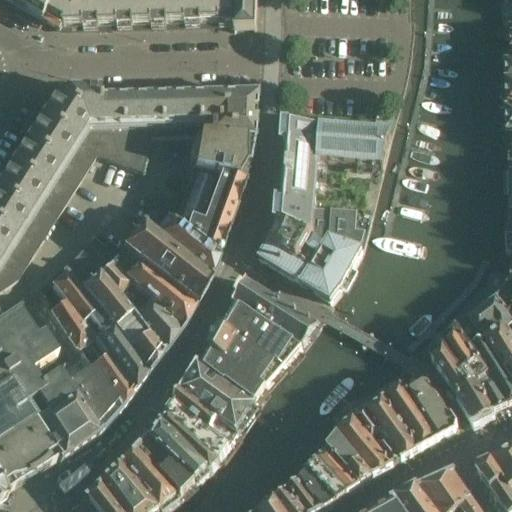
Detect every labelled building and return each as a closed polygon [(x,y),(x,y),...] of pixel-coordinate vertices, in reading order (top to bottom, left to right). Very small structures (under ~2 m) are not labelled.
[(0,0),(0,2),(44,27),(46,23),(64,33),(82,0),(0,0)] [(82,0),(64,33),(234,28),(234,36),(257,36),(257,0),(82,0)] [(500,12),(501,12),(511,11),(511,2),(499,2),(499,3),(500,12)] [(0,297),(17,286),(68,205),(95,162),(97,105),(96,97),(55,99),(0,183),(0,297)] [(140,179),(146,159),(150,144),(208,143),(251,147),(255,101),(249,101),(163,104),(97,105),(95,162),(140,179)] [(362,256),(362,255),(372,218),(315,213),(317,177),(323,177),(324,168),(382,173),(390,140),(374,138),(285,131),(284,147),(290,148),(284,209),(278,208),(278,210),(277,226),(329,245),(362,256)] [(208,143),(201,177),(245,187),(245,185),(245,186),(252,148),(251,148),(251,147),(208,143)] [(172,230),(217,264),(217,265),(245,187),(201,177),(192,175),(185,196),(172,230)] [(208,286),(213,273),(217,264),(172,230),(158,220),(140,209),(131,225),(141,233),(174,261),(208,286)] [(268,250),(309,275),(329,245),(277,226),(268,250)] [(141,233),(121,257),(137,270),(194,312),(208,286),(174,261),(141,233)] [(115,252),(98,238),(88,250),(103,264),(115,252)] [(260,265),(324,304),(331,307),(338,298),(341,294),(362,256),(329,245),(309,275),(268,250),(260,265)] [(160,362),(181,333),(103,264),(88,250),(76,262),(160,362)] [(181,333),(194,312),(137,270),(121,257),(115,252),(103,264),(181,333)] [(76,262),(61,275),(65,280),(66,280),(146,382),(146,383),(161,363),(160,362),(76,262)] [(65,280),(51,292),(64,309),(92,347),(93,348),(104,364),(132,401),(146,382),(66,280),(65,280)] [(303,354),(320,333),(246,287),(233,310),(303,354)] [(511,288),(509,288),(496,303),(511,311),(511,288)] [(511,311),(496,303),(491,307),(511,320),(511,311)] [(480,342),(485,349),(511,388),(511,320),(491,307),(468,325),(480,342)] [(49,321),(47,322),(72,359),(77,360),(87,352),(93,348),(92,347),(64,309),(62,310),(63,310),(49,321)] [(303,354),(233,310),(219,335),(198,371),(230,395),(231,394),(257,412),(267,396),(303,354)] [(58,468),(63,465),(97,441),(65,394),(57,382),(38,394),(29,382),(55,365),(40,343),(34,347),(17,323),(16,323),(13,319),(5,324),(8,329),(0,334),(0,382),(8,394),(31,428),(53,460),(58,468)] [(456,335),(488,382),(508,412),(511,410),(511,388),(485,349),(480,342),(468,325),(456,335)] [(475,427),(495,418),(484,399),(486,398),(480,388),(488,382),(456,335),(455,334),(454,336),(455,337),(447,347),(453,352),(468,374),(448,389),(456,398),(475,427)] [(447,347),(434,363),(444,377),(441,379),(448,389),(468,374),(453,352),(447,347)] [(434,363),(431,366),(441,379),(444,377),(434,363)] [(82,364),(57,382),(65,394),(90,376),(90,375),(82,364)] [(104,364),(90,375),(90,376),(121,414),(132,401),(104,364)] [(238,440),(239,439),(258,413),(257,412),(231,394),(230,395),(198,371),(189,386),(190,387),(184,395),(182,398),(183,398),(209,418),(238,440)] [(97,441),(121,414),(90,376),(65,394),(97,441)] [(0,505),(6,501),(14,496),(9,488),(16,488),(21,486),(26,484),(31,482),(37,478),(39,476),(44,472),(46,469),(49,473),(58,468),(53,460),(31,428),(8,394),(0,382),(0,505)] [(422,457),(456,438),(457,430),(427,387),(426,387),(417,382),(416,384),(414,383),(386,404),(422,457)] [(495,418),(508,412),(488,382),(480,388),(486,398),(484,399),(495,418)] [(220,465),(238,440),(209,418),(183,398),(177,408),(169,420),(220,465)] [(394,472),(403,467),(422,457),(386,404),(356,424),(373,445),(378,451),(394,472)] [(169,420),(161,430),(209,477),(220,465),(169,420)] [(338,436),(335,438),(339,442),(374,483),(390,474),(394,472),(378,451),(373,445),(356,424),(354,422),(338,436)] [(196,490),(209,477),(161,430),(160,432),(161,432),(151,445),(196,490)] [(361,492),(374,483),(339,442),(327,456),(361,492)] [(183,504),(196,490),(151,445),(138,458),(183,504)] [(327,456),(316,467),(347,502),(361,492),(327,456)] [(123,472),(158,511),(173,511),(183,505),(183,504),(138,458),(123,472)] [(511,511),(511,458),(493,468),(483,472),(482,473),(481,474),(480,476),(479,478),(480,481),(480,483),(501,511),(511,511)] [(303,473),(307,477),(336,508),(347,502),(316,467),(312,463),(303,473)] [(158,511),(123,472),(102,493),(117,511),(158,511)] [(307,477),(299,485),(320,511),(330,511),(336,508),(307,477)] [(476,511),(466,497),(465,498),(458,487),(459,486),(458,484),(457,485),(450,482),(418,497),(428,511),(476,511)] [(298,485),(288,495),(300,511),(320,511),(299,485),(298,485)] [(117,511),(102,493),(93,502),(89,504),(95,511),(117,511)] [(279,511),(300,511),(288,495),(274,505),(279,511)] [(428,511),(418,497),(393,510),(394,511),(428,511)]
